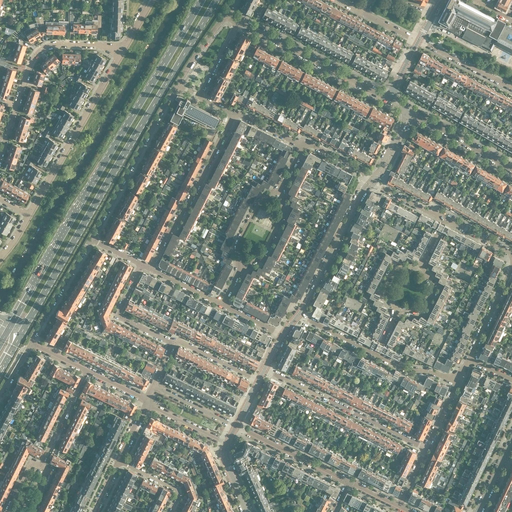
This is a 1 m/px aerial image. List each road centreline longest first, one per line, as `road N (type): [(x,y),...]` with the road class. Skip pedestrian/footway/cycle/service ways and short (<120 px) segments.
road 1 (primary): [(22,332),(215,0)]
road 2 (primary): [(201,0),(12,323)]
road 3 (residential): [(0,155),(36,54),(53,44),(124,48)]
road 4 (residential): [(124,48),(28,216)]
road 5 (residential): [(265,368),(425,449)]
road 6 (residential): [(91,239),(177,85)]
road 7 (residential): [(150,269),(232,114)]
road 8 (residential): [(388,98),(238,20)]
road 9 (tertiary): [(297,315),(372,182)]
road 10 (residential): [(348,482),(236,425)]
